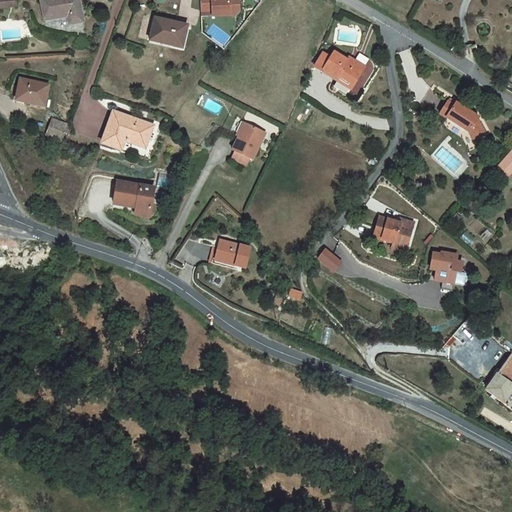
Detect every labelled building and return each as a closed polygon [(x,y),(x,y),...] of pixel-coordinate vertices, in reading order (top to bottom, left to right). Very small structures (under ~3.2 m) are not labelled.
[(15,0),(4,0),(6,8),(16,7),(15,0)] [(83,23),(78,0),(40,0),(44,21),(68,17),(69,26),(83,23)] [(200,0),(201,12),(211,11),(212,17),(219,17),(219,13),(229,13),(229,16),(235,16),(239,12),(238,0),(200,0)] [(187,26),(155,19),(150,41),(182,49),(187,26)] [(323,54),(315,67),(337,81),(340,77),(353,85),(364,68),(354,62),(352,65),(346,61),(334,53),(331,58),(323,54)] [(353,85),(340,77),(337,81),(351,90),(353,85)] [(44,107),(48,86),(20,80),(16,101),(44,107)] [(440,114),(469,133),(473,142),(485,135),(477,120),(470,115),(471,113),(456,103),(454,106),(448,102),(440,114)] [(153,127),(113,113),(102,143),(121,151),(124,141),(145,149),(153,127)] [(47,136),(61,141),(67,125),(52,120),(47,136)] [(238,137),(245,123),(243,122),(236,136),(238,137)] [(266,133),(245,123),(238,137),(232,150),(235,152),(250,159),(253,160),(266,133)] [(250,159),(235,152),(232,159),(247,165),(250,159)] [(511,171),(511,168),(504,161),(500,166),(509,175),(511,171)] [(509,175),(500,166),(495,171),(504,180),(509,175)] [(149,218),(154,189),(117,182),(113,205),(131,208),(132,205),(136,206),(136,209),(135,216),(149,218)] [(413,224),(405,221),(403,227),(399,226),(399,224),(380,218),(374,237),(394,243),(392,250),(405,253),(413,224)] [(226,264),(235,266),(245,269),(251,248),(220,241),(218,248),(216,259),(226,261),(226,264)] [(235,269),(235,266),(226,264),(226,261),(216,259),(218,248),(216,247),(211,263),(235,269)] [(317,259),(334,274),(343,263),(327,249),(317,259)] [(440,255),(433,253),(430,267),(436,268),(435,280),(443,281),(443,278),(454,280),(455,277),(463,278),(468,279),(469,273),(460,272),(462,262),(456,261),(457,255),(441,252),(440,255)] [(302,293),(291,290),(289,297),(300,300),(302,293)] [(511,353),(498,374),(510,382),(511,378),(511,353)] [(511,391),(511,383),(510,382),(498,374),(486,390),(504,403),(511,391)]
